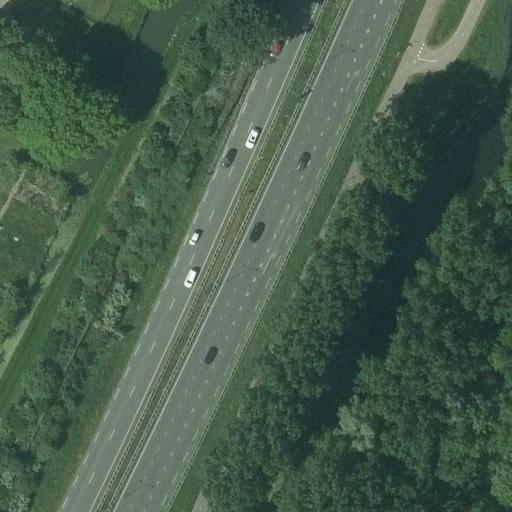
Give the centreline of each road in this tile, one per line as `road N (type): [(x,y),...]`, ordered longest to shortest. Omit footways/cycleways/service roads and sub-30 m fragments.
road 1 (primary): [(129,511),(374,0)]
road 2 (primary): [(307,0),(74,511)]
